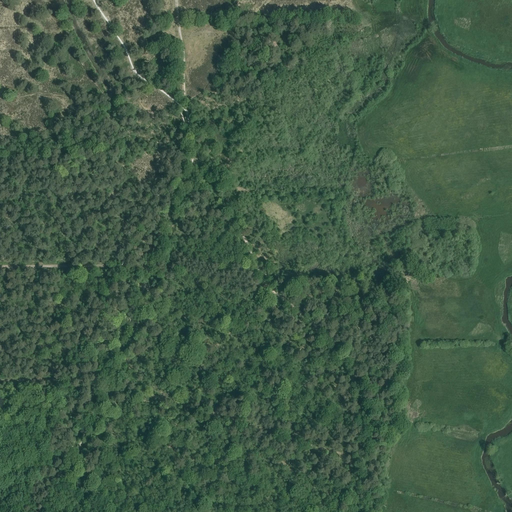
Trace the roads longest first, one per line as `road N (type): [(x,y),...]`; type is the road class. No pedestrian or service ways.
road 1 (track): [(199,155),(263,280),(320,333),(363,402),(367,434),(351,511)]
road 2 (track): [(190,131),(199,155),(105,381)]
road 3 (track): [(363,461),(105,381)]
road 4 (track): [(105,381),(52,511)]
